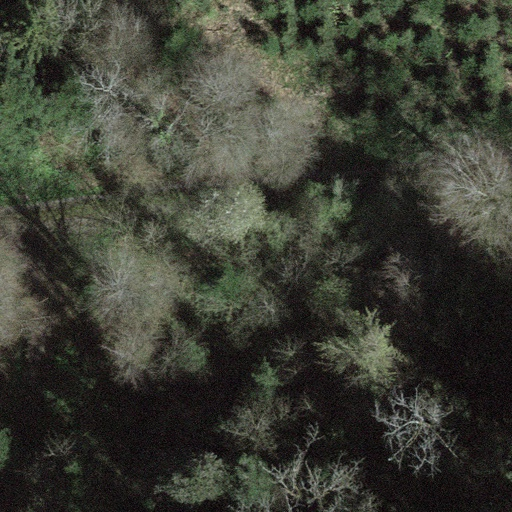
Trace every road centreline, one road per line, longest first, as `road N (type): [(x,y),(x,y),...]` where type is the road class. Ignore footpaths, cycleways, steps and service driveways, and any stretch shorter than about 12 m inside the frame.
road 1 (track): [(511,171),(0,234)]
road 2 (track): [(51,229),(38,359),(2,511)]
